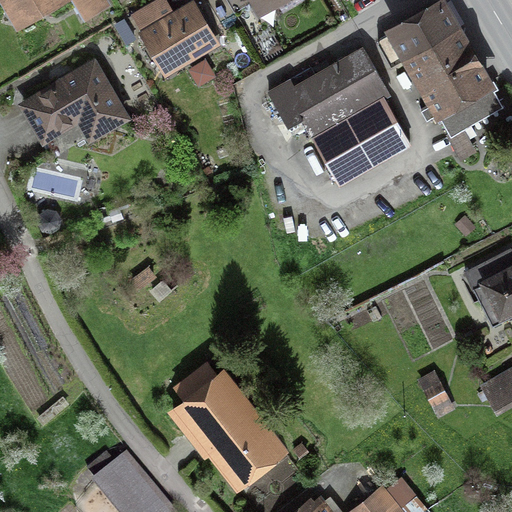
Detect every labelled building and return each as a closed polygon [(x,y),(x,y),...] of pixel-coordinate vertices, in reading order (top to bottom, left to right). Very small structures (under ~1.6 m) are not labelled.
[(7,0),(22,4),(29,16),(57,0),(7,0)] [(251,0),(261,16),(274,8),(272,4),(278,0),(251,0)] [(427,118),(439,111),(487,84),(442,3),(377,39),(379,42),(392,65),(408,56),(433,101),(421,108),(427,118)] [(213,43),(191,5),(145,32),(167,70),(213,43)] [(364,48),(294,87),(290,80),(268,92),(292,134),(305,127),(311,137),(385,95),(389,93),(364,48)] [(24,104),(44,138),(88,112),(100,131),(125,116),(93,63),(24,104)] [(500,106),(487,84),(439,111),(452,133),(500,106)] [(385,95),(311,137),(338,183),(412,141),(385,95)] [(511,250),(511,248),(465,271),(492,326),(511,315),(511,250)] [(202,427),(213,441),(209,444),(213,449),(217,447),(240,477),(276,450),(208,362),(176,387),(189,403),(174,414),(191,436),(202,427)] [(497,408),(511,399),(511,370),(484,386),(497,408)] [(438,413),(452,406),(434,373),(421,380),(438,413)] [(99,480),(125,511),(164,511),(122,460),(99,480)] [(356,511),(399,511),(381,489),(355,510),(356,511)] [(298,511),(331,511),(319,496),(298,511)]
